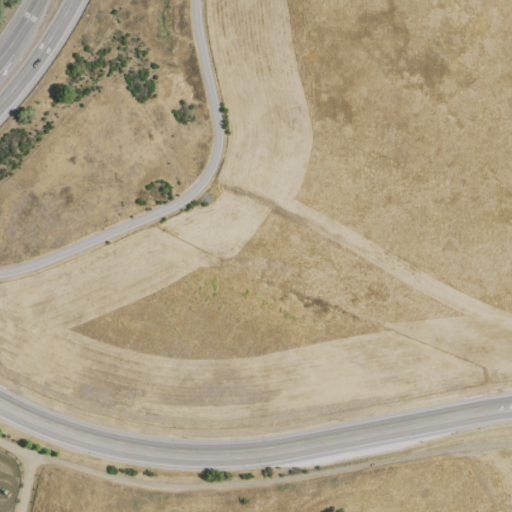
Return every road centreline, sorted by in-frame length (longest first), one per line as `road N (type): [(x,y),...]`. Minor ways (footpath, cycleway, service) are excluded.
road 1 (secondary): [(0,402),(68,433),(188,455),(302,447),(511,408)]
road 2 (track): [(511,442),(264,483),(181,487),(0,442)]
road 3 (trunk): [(0,108),(75,0)]
